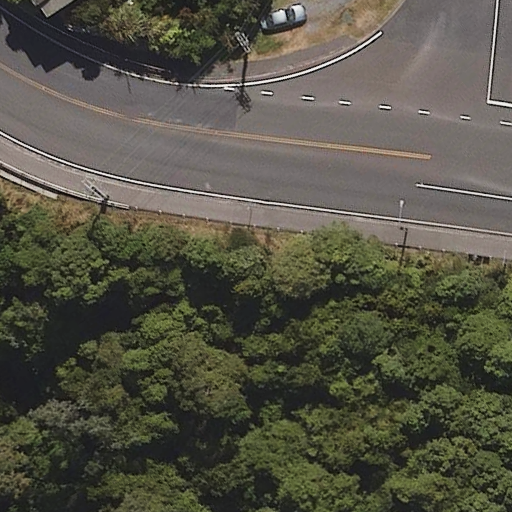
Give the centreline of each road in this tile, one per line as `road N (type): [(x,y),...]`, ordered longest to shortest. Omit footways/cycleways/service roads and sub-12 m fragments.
road 1 (trunk): [(483,163),(190,133),(50,92),(0,63)]
road 2 (tertiary): [(498,0),(483,163)]
